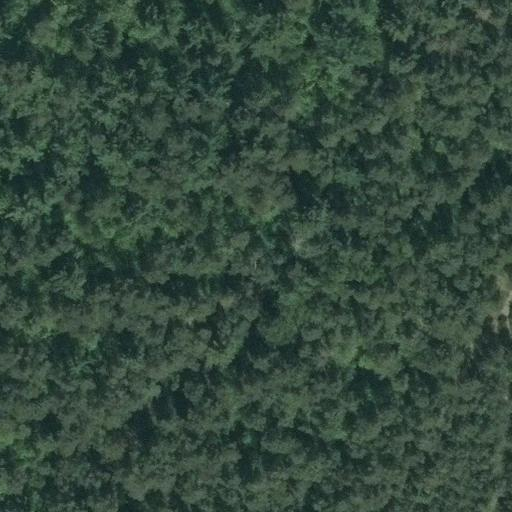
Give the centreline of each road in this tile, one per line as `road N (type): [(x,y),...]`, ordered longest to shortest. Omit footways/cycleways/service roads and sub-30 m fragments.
road 1 (track): [(511,287),(369,511)]
road 2 (track): [(504,511),(509,294)]
